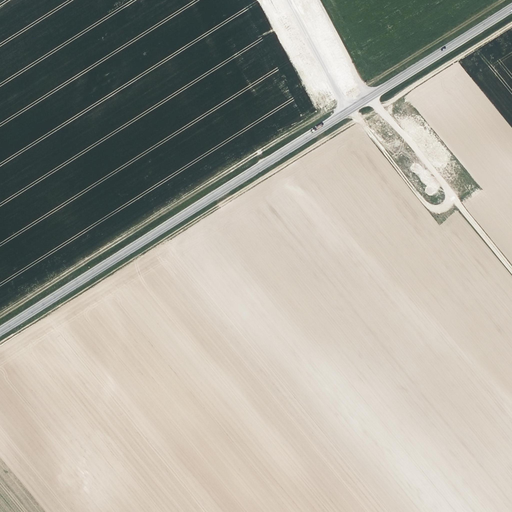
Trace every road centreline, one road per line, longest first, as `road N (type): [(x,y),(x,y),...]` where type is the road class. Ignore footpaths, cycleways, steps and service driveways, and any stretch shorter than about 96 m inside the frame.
road 1 (secondary): [(0,331),(511,8)]
road 2 (track): [(0,343),(511,24)]
road 3 (track): [(503,0),(0,315)]
road 4 (track): [(511,270),(371,94)]
road 5 (track): [(452,198),(441,209),(429,206),(347,109)]
road 6 (track): [(289,0),(347,109)]
